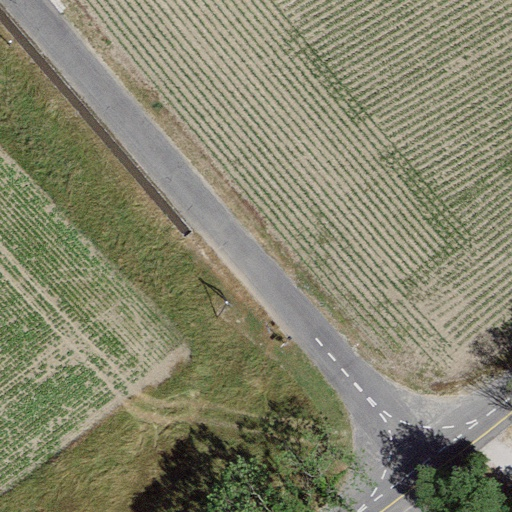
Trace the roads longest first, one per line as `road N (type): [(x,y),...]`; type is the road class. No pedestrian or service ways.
road 1 (track): [(21,0),(420,457)]
road 2 (residential): [(345,511),(511,396)]
